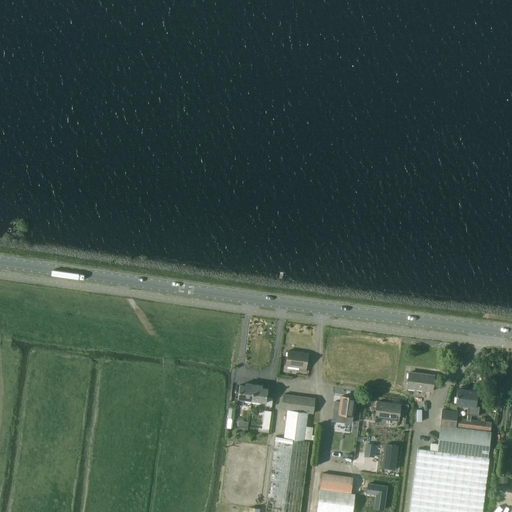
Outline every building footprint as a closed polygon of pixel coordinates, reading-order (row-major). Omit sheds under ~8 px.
[(300,371),(306,372),(308,353),(289,350),(287,365),(300,367),(300,371)] [(407,387),(433,391),(434,375),(409,372),(407,387)] [(244,399),(252,400),(254,384),(246,383),(246,385),(240,385),(238,398),(236,397),(235,404),(244,405),(244,399)] [(263,385),(254,384),(252,400),(266,402),(265,405),(272,406),(274,397),(267,396),(268,388),(262,387),(263,385)] [(460,386),(460,388),(458,388),(455,404),(469,406),(468,414),(478,415),(479,406),(477,406),(479,390),(467,389),(468,386),(460,386)] [(304,438),(315,440),(316,436),(312,435),(313,427),(306,426),(308,412),(314,413),(315,398),(284,394),(282,409),(289,410),(285,438),(304,440),(304,438)] [(340,402),(335,401),(332,421),(352,424),(356,398),(341,396),(340,402)] [(376,417),(398,420),(400,411),(400,404),(378,401),(376,417)] [(400,404),(400,411),(407,412),(408,405),(400,404)] [(443,409),(442,416),(457,418),(458,411),(443,409)] [(263,428),(270,429),(272,411),(265,410),(263,428)] [(442,416),(441,425),(456,427),(457,418),(442,416)] [(491,422),(457,418),(456,427),(490,431),(491,422)] [(247,429),(248,422),(239,421),(238,428),(247,429)] [(490,431),(456,427),(441,425),(438,450),(488,456),(491,431),(490,431)] [(300,511),(310,441),(276,437),(265,511),(300,511)] [(367,454),(374,455),(376,443),(369,442),(367,454)] [(385,446),(382,469),(394,470),(397,447),(385,446)] [(483,511),(490,458),(419,448),(410,511),(483,511)] [(352,493),(354,477),(322,473),(320,489),(352,493)] [(368,484),(366,493),(376,494),(374,508),(383,509),(387,487),(368,484)] [(352,493),(320,489),(317,511),(319,511),(320,511),(353,511),(355,494),(352,493)]
